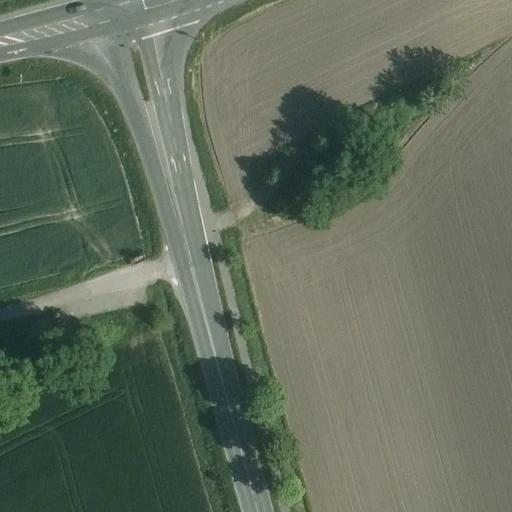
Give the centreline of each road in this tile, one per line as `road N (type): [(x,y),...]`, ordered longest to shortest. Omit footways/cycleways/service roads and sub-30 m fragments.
road 1 (secondary): [(260,511),(126,12)]
road 2 (track): [(195,264),(61,303)]
road 3 (secondary): [(126,12),(0,43)]
